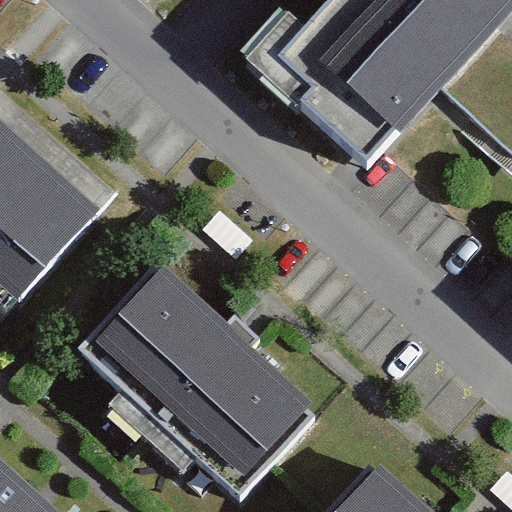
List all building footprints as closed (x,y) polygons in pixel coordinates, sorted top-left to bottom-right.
[(511,27),(511,0),(341,0),(276,70),(313,104),(302,117),(371,180),(387,162),(436,109),(509,30),(511,27)] [(0,144),(0,285),(21,304),(91,225),(0,144)] [(233,350),(159,280),(79,364),(235,511),(237,511),(316,429),(233,350)] [(415,511),(371,471),(333,511),(415,511)] [(39,511),(0,476),(0,511),(39,511)]
